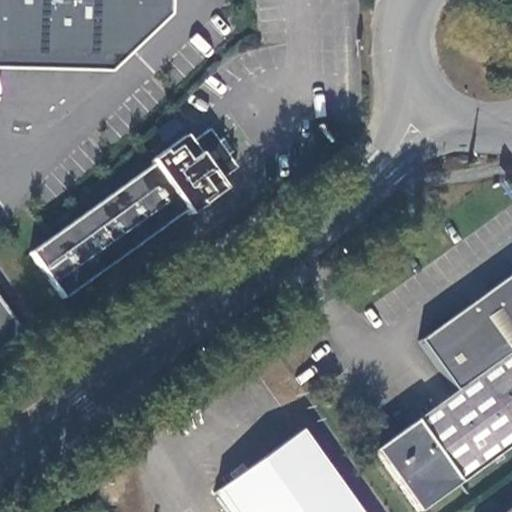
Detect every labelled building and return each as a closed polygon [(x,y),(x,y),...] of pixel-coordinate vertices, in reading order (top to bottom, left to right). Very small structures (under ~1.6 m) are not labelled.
[(0,0),(0,68),(104,71),(163,15),(163,0),(0,0)] [(150,165),(29,255),(62,299),(183,210),(188,216),(221,191),(217,185),(234,172),(224,159),(230,154),(219,140),(213,144),(204,131),(186,143),(182,137),(148,162),(150,165)] [(511,445),(511,275),(416,345),(453,395),(413,425),(414,426),(372,456),(412,511),(417,511),(459,481),(461,483),(511,445)] [(0,349),(10,342),(10,332),(10,321),(0,307),(0,349)] [(355,511),(299,433),(238,477),(216,494),(229,511),(355,511)]
